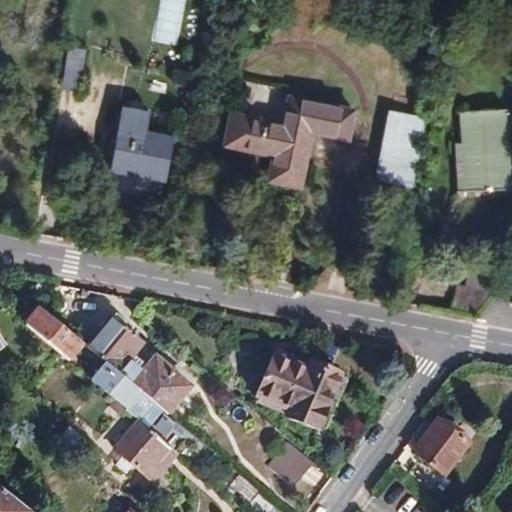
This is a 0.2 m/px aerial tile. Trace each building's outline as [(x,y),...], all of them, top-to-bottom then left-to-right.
[(236,115),(232,115),(226,145),(274,154),(270,179),(300,185),(311,130),(348,137),(353,110),(290,97),(284,124),(242,116),(236,115)] [(239,97),(236,115),(242,116),(246,98),(239,97)] [(146,129),(150,111),(123,107),(111,170),(164,180),(173,134),(146,129)] [(505,109),(459,112),(462,144),(466,144),(466,152),(462,152),(464,191),(489,190),(489,196),(506,195),(502,144),(508,144),(505,109)] [(410,186),(424,117),(392,110),(378,180),(410,186)] [(466,152),(466,144),(462,144),(455,145),(458,192),(464,191),(462,152),(466,152)] [(475,318),(505,282),(469,275),(467,288),(457,286),(452,314),(475,318)] [(83,344),(38,307),(25,324),(69,362),(83,344)] [(117,372),(141,393),(154,403),(168,415),(191,387),(156,357),(148,366),(135,355),(144,343),(111,317),(87,347),(110,367),(117,372)] [(275,355),(256,398),(286,410),(288,413),(286,417),(319,432),(341,375),(309,362),(307,368),(275,355)] [(112,397),(124,408),(127,410),(141,393),(117,372),(110,367),(96,384),(112,397)] [(141,393),(127,410),(137,419),(139,421),(154,403),(141,393)] [(118,415),(124,408),(112,397),(106,405),(118,415)] [(137,419),(113,448),(153,481),(176,454),(139,421),(137,419)] [(444,477),(469,444),(437,419),(412,453),(444,477)] [(69,457),(76,448),(84,439),(71,429),(56,447),(69,457)] [(290,486),(309,461),(285,443),(266,468),(290,486)] [(237,476),(230,485),(250,503),(258,494),(237,476)] [(0,511),(29,511),(0,488),(0,511)]
